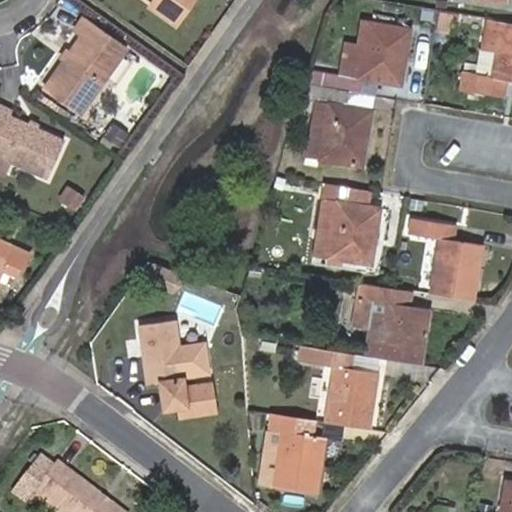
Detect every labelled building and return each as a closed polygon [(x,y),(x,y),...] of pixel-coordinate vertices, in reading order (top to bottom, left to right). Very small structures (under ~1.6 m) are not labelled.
[(149,0),(147,3),(173,22),(188,0),(149,0)] [(439,11),(435,29),(449,32),(452,13),(439,11)] [(81,34),(42,86),(81,116),(129,51),(82,16),(73,28),(81,34)] [(511,80),(511,23),(486,19),(481,49),(494,51),(489,77),(463,72),(460,89),(504,96),(507,80),(511,80)] [(376,94),(379,80),(401,85),(411,29),(368,21),(364,46),(358,77),(348,75),(322,70),(320,84),(349,89),(376,94)] [(358,77),(364,46),(354,45),(348,75),(358,77)] [(364,166),(373,109),(347,105),(349,89),(320,84),(318,84),(308,82),(306,98),(317,100),(308,156),(364,166)] [(349,89),(347,105),(373,109),(376,94),(349,89)] [(64,142),(8,117),(11,113),(0,107),(0,173),(2,174),(9,159),(47,176),(64,142)] [(118,128),(110,139),(117,145),(125,133),(118,128)] [(368,205),(371,190),(327,183),(315,253),(371,262),(380,208),(368,205)] [(58,197),(64,201),(73,188),(66,184),(58,197)] [(73,188),(64,201),(75,209),(84,196),(73,188)] [(431,292),(473,298),(482,244),(455,240),(457,225),(410,217),(407,232),(440,237),(431,292)] [(0,271),(1,269),(16,276),(18,270),(22,272),(30,254),(0,241),(0,271)] [(177,275),(152,265),(146,283),(170,293),(177,275)] [(414,289),(359,280),(357,297),(352,323),(370,326),(366,355),(419,364),(428,308),(412,305),(414,289)] [(219,304),(203,300),(201,310),(216,315),(219,304)] [(186,390),(174,318),(143,324),(152,383),(163,381),(168,408),(189,404),(191,415),(220,410),(215,384),(186,390)] [(327,421),(370,428),(378,373),(353,369),(355,353),(303,344),(300,360),(334,366),(327,421)] [(316,419),(271,413),(261,482),(317,490),(325,435),(314,434),(316,419)] [(122,511),(56,462),(55,462),(41,452),(40,452),(10,491),(26,502),(33,492),(60,511),(122,511)] [(511,511),(511,481),(503,480),(497,511),(511,511)]
